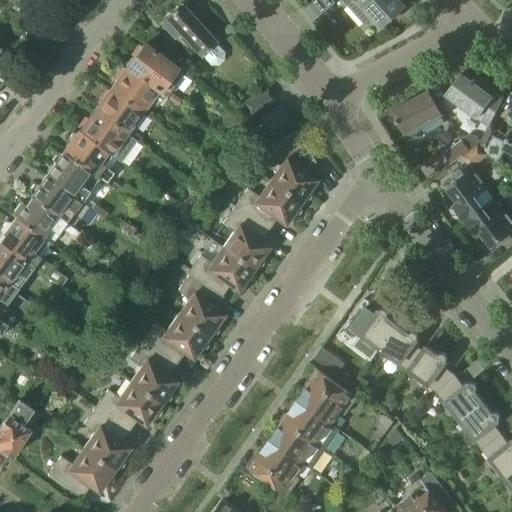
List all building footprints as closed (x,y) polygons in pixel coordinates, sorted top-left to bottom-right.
[(314,0),(304,8),(314,21),(337,3),(334,0),(314,0)] [(404,0),(343,0),(365,24),(373,17),(382,27),(406,6),(405,4),(407,2),(404,0)] [(225,52),(217,43),(181,2),(160,22),(175,39),(180,34),(202,57),(203,56),(211,64),(219,65),(225,60),(225,52)] [(367,36),(360,42),(366,48),(372,43),(367,36)] [(134,56),(127,66),(166,96),(184,72),(144,43),(142,45),(140,44),(132,54),(134,56)] [(118,78),(110,89),(143,114),(153,101),(159,105),(166,96),(127,66),(125,68),(123,66),(116,76),(118,78)] [(447,94),(489,126),(492,123),(504,98),(485,84),(482,88),(462,73),(447,94)] [(102,100),(95,110),(128,134),(143,114),(110,89),(109,90),(107,88),(100,98),(102,100)] [(267,88),(245,102),(253,114),(275,100),(267,88)] [(401,130),(403,129),(406,134),(443,114),(430,90),(392,110),(399,121),(397,122),(401,130)] [(172,94),(169,98),(180,106),(183,102),(172,94)] [(271,131),(288,120),(280,106),(262,117),(271,131)] [(81,128),(80,130),(110,154),(121,162),(136,141),(130,136),(128,134),(95,110),(88,118),(86,117),(78,127),(81,128)] [(502,128),(492,123),(489,126),(480,142),(479,144),(488,153),(500,131),(502,128)] [(505,149),(511,152),(511,128),(509,136),(500,131),(488,153),(488,154),(498,163),(505,149)] [(318,162),(297,129),(284,138),(271,156),(282,164),(271,180),(287,191),(302,202),(304,200),(305,200),(307,200),(309,199),(310,198),(311,196),(311,194),(311,193),(310,191),(318,179),(309,173),(318,162)] [(80,130),(64,151),(99,176),(101,177),(107,182),(114,172),(103,164),(110,154),(80,130)] [(138,142),(142,137),(133,131),(130,136),(136,141),(138,142)] [(478,143),(479,144),(480,142),(476,136),(469,134),(462,138),(463,139),(470,149),(478,143)] [(471,150),(470,149),(463,139),(444,153),(453,164),(463,156),(471,150)] [(478,143),(470,149),(471,150),(463,156),(470,164),(472,167),(488,154),(488,153),(479,144),(478,143)] [(245,161),(250,154),(242,147),(236,154),(245,161)] [(53,159),(55,163),(46,175),(82,202),(101,177),(99,176),(64,151),(63,153),(58,152),(53,159)] [(455,206),(465,220),(483,207),(476,198),(488,189),(472,167),(470,164),(456,175),(458,178),(447,186),(459,203),(455,206)] [(82,202),(46,175),(39,185),(34,184),(30,190),(32,194),(31,196),(67,223),(73,214),(79,218),(88,206),(82,202)] [(236,205),(270,229),(278,218),(286,224),(293,214),(295,214),(297,214),(298,213),(300,212),(301,210),(301,208),(301,207),(300,205),(302,202),(287,191),(271,180),(260,195),(248,187),(236,205)] [(127,191),(117,183),(114,187),(124,195),(127,191)] [(192,192),(184,203),(192,209),(200,198),(192,192)] [(17,215),(15,217),(51,243),(62,229),(70,236),(75,229),(67,223),(31,196),(25,204),(20,203),(14,211),(17,215)] [(96,203),(92,209),(102,216),(104,218),(108,212),(96,203)] [(270,229),(236,205),(224,222),(235,230),(224,246),(255,268),(257,266),(258,266),(260,266),(262,265),(263,264),(264,262),(264,260),(264,259),(263,257),(271,246),(262,240),(270,229)] [(489,215),(483,207),(465,220),(476,235),(482,231),(494,247),(504,239),(507,243),(511,239),(511,219),(502,206),(489,215)] [(41,258),(51,243),(15,217),(11,222),(6,221),(1,228),(3,233),(0,237),(0,243),(33,268),(44,276),(52,266),(41,258)] [(0,275),(18,289),(33,268),(0,243),(0,275)] [(188,272),(190,273),(223,295),(230,285),(239,291),(246,281),(248,281),(250,281),(251,280),(253,278),(253,277),(254,275),(254,273),(253,272),(255,268),(224,246),(212,262),(201,254),(188,272)] [(68,277),(52,266),(44,276),(60,288),(68,277)] [(225,296),(223,295),(190,273),(178,290),(190,298),(178,314),(210,336),(211,334),(213,334),(215,334),(217,333),(218,332),(219,330),(219,328),(218,326),(218,325),(226,314),(217,308),(225,296)] [(0,312),(11,297),(15,300),(13,303),(25,313),(32,304),(15,292),(18,289),(0,275),(0,312)] [(352,325),(382,347),(400,324),(389,315),(389,314),(390,313),(390,312),(389,310),(389,309),(388,308),(387,308),(386,307),(385,307),(383,307),(382,307),(381,308),(380,309),(377,313),(367,306),(352,325)] [(210,336),(178,314),(167,330),(156,322),(143,339),(177,363),(185,353),(194,359),(201,348),(202,349),(204,349),(206,348),(207,346),(208,345),(209,343),(208,341),(207,339),(210,336)] [(0,336),(8,325),(0,318),(0,336)] [(400,324),(382,347),(410,369),(424,349),(415,342),(419,338),(419,337),(419,336),(419,335),(419,333),(419,332),(418,331),(417,331),(416,330),(415,330),(413,330),(412,330),(411,331),(410,332),(400,324)] [(177,363),(143,339),(131,357),(142,365),(131,380),(162,403),(164,401),(166,401),(168,400),(169,400),(170,398),(171,396),(171,395),(171,393),(170,392),(178,380),(170,374),(177,363)] [(410,369),(439,391),(456,373),(444,364),(447,360),(448,359),(448,357),(448,356),(448,355),(448,354),(447,353),(446,352),(445,352),(443,351),(442,352),(441,352),(440,353),(439,354),(428,345),(424,349),(410,369)] [(326,366),(334,355),(323,347),(314,358),(326,366)] [(299,399),(333,423),(340,413),(347,414),(359,397),(317,367),(309,378),(312,380),(299,399)] [(466,385),(456,373),(439,391),(461,419),(485,401),(477,390),(477,389),(478,388),(478,387),(479,386),(478,384),(478,383),(477,382),(476,381),(475,381),(473,381),(472,381),(471,381),(470,382),(466,385)] [(353,386),(362,393),(369,383),(360,376),(353,386)] [(160,406),(162,403),(131,380),(120,396),(109,388),(96,406),(130,430),(138,419),(146,425),(154,415),(156,415),(157,415),(159,414),(160,413),(161,411),(161,409),(161,407),(160,406)] [(391,396),(384,405),(393,411),(399,402),(391,396)] [(11,409),(5,419),(0,425),(0,448),(12,457),(41,414),(18,399),(11,409)] [(333,423),(299,399),(285,418),(283,416),(282,417),(287,421),(327,449),(341,429),(333,423)] [(493,412),(485,401),(461,419),(483,448),(503,432),(495,423),(500,420),(500,419),(501,418),(501,416),(501,415),(501,414),(501,413),(500,412),(499,411),(498,411),(497,410),(495,411),(494,411),(493,412)] [(11,409),(4,404),(0,408),(0,415),(5,419),(11,409)] [(130,430),(96,406),(84,423),(95,431),(84,447),(115,469),(117,467),(118,468),(120,468),(121,467),(123,467),(124,465),(125,463),(125,461),(125,459),(123,458),(131,447),(123,441),(130,430)] [(48,421),(52,414),(46,410),(41,416),(48,421)] [(271,438),(287,450),(305,462),(313,468),(327,449),(287,421),(282,417),(281,418),(284,420),(271,438)] [(388,417),(382,426),(388,430),(394,422),(388,417)] [(387,440),(394,445),(405,437),(397,428),(387,440)] [(483,448),(505,476),(511,470),(511,440),(510,442),(503,432),(483,448)] [(298,472),(305,462),(287,450),(271,438),(257,457),(255,455),(247,466),(288,496),(301,479),(298,472)] [(113,472),(115,469),(84,447),(73,463),(61,455),(49,473),(83,497),(91,485),(99,492),(107,481),(109,482),(111,481),(112,480),(114,479),(114,477),(115,476),(114,474),(113,472)] [(365,449),(359,458),(366,463),(373,454),(365,449)] [(397,506),(401,511),(448,511),(441,503),(451,495),(432,471),(405,491),(406,498),(397,506)] [(351,483),(344,478),(339,486),(345,491),(351,483)] [(243,511),(224,498),(214,511),(243,511)]
